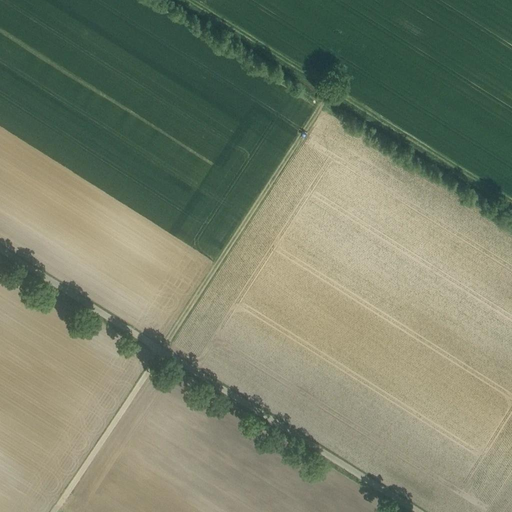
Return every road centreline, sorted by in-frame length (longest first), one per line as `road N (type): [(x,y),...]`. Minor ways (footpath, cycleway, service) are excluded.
road 1 (track): [(187,0),(511,200)]
road 2 (track): [(330,90),(160,349)]
road 3 (unclassified): [(160,349),(420,511)]
road 4 (unclassified): [(55,511),(160,349)]
road 5 (unclassified): [(0,247),(160,349)]
